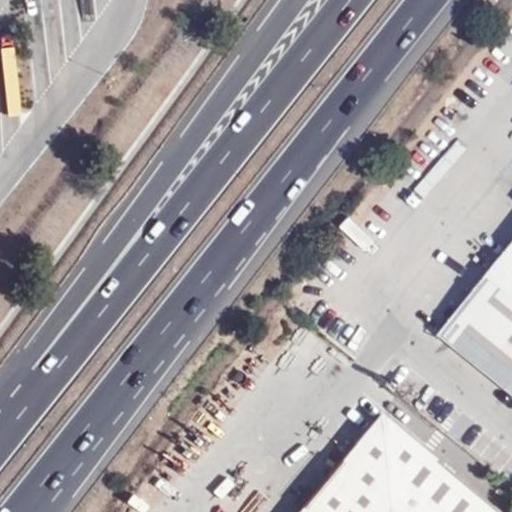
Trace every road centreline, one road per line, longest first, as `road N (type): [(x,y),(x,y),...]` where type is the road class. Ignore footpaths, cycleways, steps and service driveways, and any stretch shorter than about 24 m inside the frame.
road 1 (motorway): [(20,511),(425,0)]
road 2 (motorway): [(349,0),(0,431)]
road 3 (motorway): [(293,0),(0,399)]
